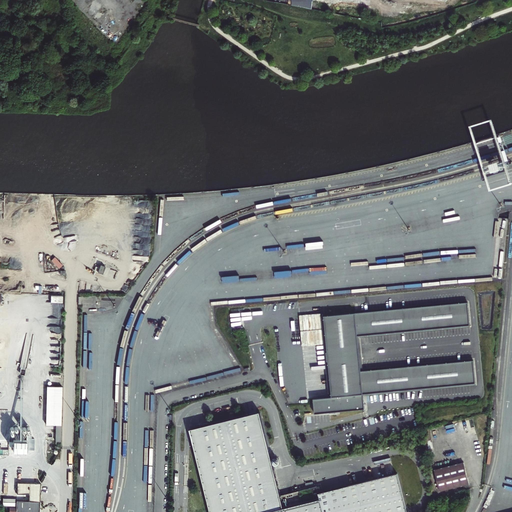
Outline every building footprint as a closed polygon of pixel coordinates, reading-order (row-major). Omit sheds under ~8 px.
[(289,0),(290,5),(311,10),(312,2),(312,0),(289,0)] [(158,208),(177,207),(177,204),(162,205),(162,200),(157,200),(158,208)] [(441,226),(473,219),(472,213),(440,220),(441,226)] [(299,245),(300,251),(330,247),(329,241),(299,245)] [(94,266),(96,266),(98,267),(102,256),(95,254),(93,260),(96,261),(95,266),(94,266)] [(51,260),(59,269),(63,265),(55,257),(51,260)] [(399,262),(351,266),(352,273),(446,266),(446,263),(460,262),(460,257),(399,262)] [(103,274),(104,272),(106,267),(101,265),(99,269),(98,272),(103,274)] [(470,326),(468,303),(355,314),(325,316),(321,317),(329,398),(314,400),(315,415),(332,413),(339,412),(363,410),(365,410),(364,395),(476,384),(474,361),(362,372),(358,336),(470,326)] [(56,441),(61,441),(63,372),(63,356),(60,356),(59,377),(47,377),(46,424),(56,424),(56,441)] [(406,511),(405,508),(396,474),(318,495),(316,488),(282,497),(268,446),(260,412),(256,413),(246,416),(209,425),(190,430),(195,448),(211,511),(406,511)] [(26,441),(22,441),(19,441),(19,450),(33,450),(33,441),(26,441)] [(434,470),(439,492),(468,484),(463,462),(434,470)] [(39,511),(41,483),(18,482),(17,493),(29,494),(29,501),(17,500),(16,511),(39,511)]
